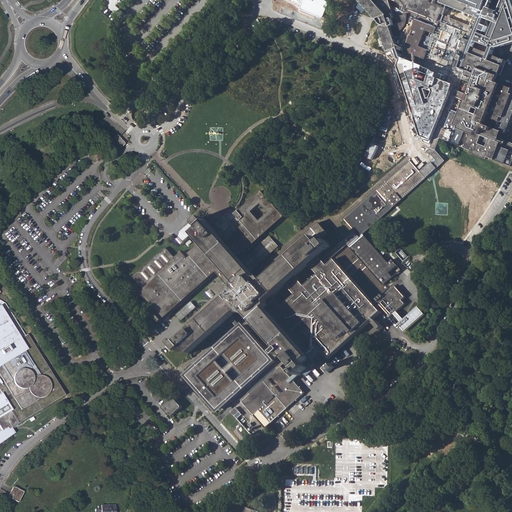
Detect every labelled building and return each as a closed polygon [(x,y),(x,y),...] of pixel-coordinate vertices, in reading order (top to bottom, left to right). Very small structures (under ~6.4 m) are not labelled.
[(300,4),(299,8),(320,19),(323,16),(327,5),(326,1),(323,0),(290,0),(291,0),(300,4)] [(433,147),(439,150),(447,126),(471,135),(465,151),(511,168),(511,146),(504,143),(511,123),(511,92),(497,87),(494,94),(485,91),(487,84),(467,75),(472,62),(469,60),(472,51),(491,59),(493,53),(511,46),(511,0),(507,0),(502,13),(491,9),(494,0),(415,0),(422,3),(423,2),(428,5),(427,8),(405,0),(403,0),(400,9),(396,19),(393,20),(390,20),(385,7),(388,7),(391,7),(395,7),(397,0),(379,0),(376,2),(372,4),(370,6),(370,7),(368,10),(366,13),(378,18),(378,22),(379,26),(380,28),(382,33),(380,34),(388,58),(447,83),(452,88),(454,90),(455,93),(455,96),(455,99),(451,110),(445,108),(441,116),(442,116),(429,150),(433,147)] [(397,0),(395,7),(400,9),(403,0),(397,0)] [(375,25),(376,29),(380,28),(379,26),(378,22),(378,18),(366,13),(368,10),(370,7),(370,6),(367,3),(356,7),(357,12),(359,11),(360,15),(362,15),(363,19),(367,19),(367,23),(371,22),(372,25),(375,25)] [(485,91),(494,94),(497,87),(505,64),(491,59),(472,51),(469,60),(472,62),(467,75),(487,84),(485,91)] [(107,144),(116,152),(124,144),(115,135),(114,136),(114,137),(107,144)] [(448,159),(441,151),(439,150),(433,147),(440,156),(435,161),(433,159),(422,169),(413,158),(347,218),(356,229),(326,257),(323,254),(331,245),(333,243),(328,238),(326,237),(332,231),(322,220),(280,258),(285,263),(269,278),(267,275),(264,277),(260,275),(251,266),(254,263),(257,265),(283,242),(273,231),(247,256),(244,253),(287,214),(264,188),(238,212),(241,215),(235,221),(233,219),(226,225),(227,229),(222,233),(207,216),(205,215),(200,220),(200,222),(203,225),(197,231),(205,242),(204,243),(203,244),(201,243),(192,252),(192,253),(191,254),(186,249),(178,256),(168,246),(136,275),(147,287),(145,290),(168,316),(220,269),(237,288),(181,340),(179,338),(177,339),(177,341),(184,349),(187,346),(193,352),(231,317),(235,314),(241,309),(244,311),(247,310),(250,311),(283,348),(286,352),(288,353),(289,357),(302,369),(309,376),(316,372),(318,375),(322,372),(326,368),(321,362),(330,353),(332,356),(384,309),(382,306),(385,303),(395,314),(409,301),(405,298),(408,294),(398,282),(377,301),(351,272),(359,265),(382,290),(390,283),(386,279),(394,271),(389,266),(392,262),(374,242),(374,241),(368,234),(364,237),(362,235),(448,159)] [(24,337),(2,305),(0,306),(0,441),(12,435),(9,429),(65,395),(29,334),(24,337)] [(188,305),(177,314),(182,320),(193,310),(188,305)] [(238,330),(239,332),(243,329),(235,314),(231,317),(238,330)] [(375,324),(381,331),(384,328),(378,322),(375,324)] [(221,415),(239,399),(278,365),(277,363),(275,362),(270,355),(244,328),(243,329),(239,332),(238,330),(184,379),(190,387),(215,414),(218,412),(221,415)] [(270,355),(275,362),(286,352),(283,348),(270,355)] [(278,365),(282,368),(289,357),(288,353),(277,363),(278,365)] [(239,399),(242,403),(282,368),(278,365),(239,399)] [(304,394),(282,368),(242,403),(265,429),(304,394)] [(188,389),(213,417),(215,414),(190,387),(188,389)] [(174,398),(164,407),(170,414),(172,416),(182,407),(174,398)] [(234,416),(254,439),(259,434),(239,412),(234,416)] [(369,483),(387,484),(388,462),(359,461),(359,463),(369,464),(368,471),(370,471),(369,483)] [(12,488),(7,498),(9,499),(9,498),(17,501),(19,501),(23,493),(22,491),(13,487),(12,488)]
